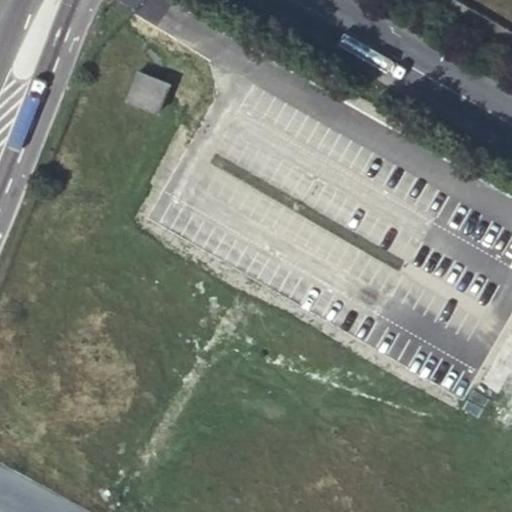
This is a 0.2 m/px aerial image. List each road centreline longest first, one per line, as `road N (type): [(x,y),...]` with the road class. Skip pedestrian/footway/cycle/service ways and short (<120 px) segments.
road 1 (unknown): [(277,227),(405,315),(511,344)]
road 2 (secondary): [(511,122),(299,0)]
